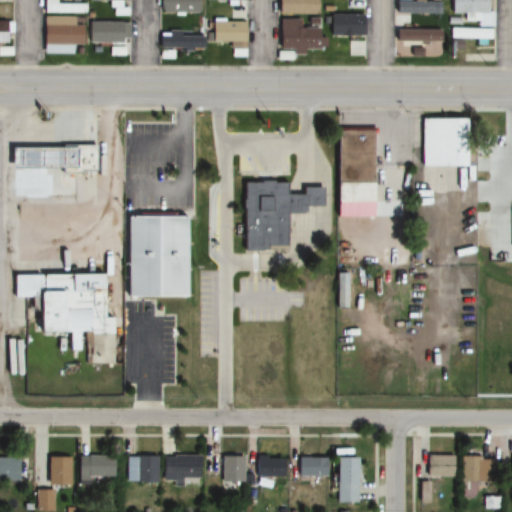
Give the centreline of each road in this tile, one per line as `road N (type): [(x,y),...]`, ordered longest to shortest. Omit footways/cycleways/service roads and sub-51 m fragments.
road 1 (secondary): [(0,84),(511,87)]
road 2 (residential): [(0,416),(511,417)]
